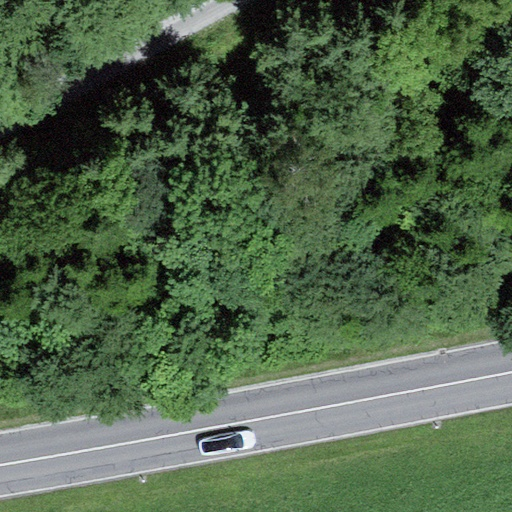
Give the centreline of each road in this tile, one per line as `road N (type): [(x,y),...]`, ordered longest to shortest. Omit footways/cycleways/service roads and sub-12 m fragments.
road 1 (primary): [(511,373),(0,466)]
road 2 (track): [(245,0),(0,131)]
